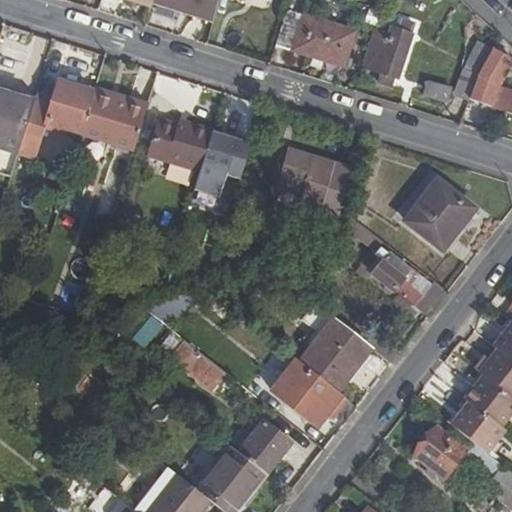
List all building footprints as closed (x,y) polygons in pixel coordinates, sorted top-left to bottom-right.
[(153,0),(152,4),(211,21),(216,0),(153,0)] [(354,32),(285,9),(274,45),(343,67),(354,32)] [(389,33),(373,29),(361,66),(382,72),(380,82),(392,85),(395,76),(399,77),(413,34),(407,31),(409,23),(400,21),(398,29),(391,26),(389,33)] [(495,48),(482,41),(468,68),(482,75),(494,51),(495,48)] [(511,60),(494,51),(482,75),(469,101),(487,107),(511,60)] [(482,75),(468,68),(454,93),(469,101),(482,75)] [(428,81),(423,97),(446,104),(451,88),(428,81)] [(45,122),(83,133),(94,97),(95,94),(59,83),(54,100),(36,94),(34,99),(33,105),(18,151),(18,152),(35,157),(45,122)] [(94,97),(145,112),(148,104),(96,88),(95,94),(94,97)] [(511,92),(499,88),(490,115),(511,122),(511,92)] [(33,105),(0,94),(0,145),(18,151),(33,105)] [(82,135),(133,150),(145,112),(94,97),(83,133),(82,135)] [(213,128),(189,120),(187,126),(176,123),(157,117),(147,153),(200,170),(202,164),(213,128)] [(187,126),(189,120),(178,117),(176,123),(187,126)] [(253,140),(213,128),(202,164),(241,177),(253,140)] [(0,145),(0,171),(11,175),(18,152),(18,151),(0,145)] [(289,150),(277,188),(302,196),(299,206),(320,212),(334,164),(289,150)] [(320,212),(334,217),(349,168),(334,164),(320,212)] [(437,181),(405,221),(441,250),(474,210),(437,181)] [(396,292),(428,317),(443,298),(375,244),(359,264),(395,294),(396,292)] [(81,316),(30,304),(17,347),(77,329),(81,316)] [(511,326),(511,307),(503,319),(511,326)] [(146,313),(129,339),(144,349),(161,323),(146,313)] [(341,391),(373,350),(370,348),(335,321),(303,362),(341,391)] [(511,401),(511,326),(492,349),(496,352),(478,375),(482,378),(511,401)] [(379,338),(370,348),(373,350),(391,364),(399,354),(379,338)] [(215,391),(228,375),(187,343),(174,359),(215,391)] [(316,428),(341,396),(310,372),(286,404),(316,428)] [(501,431),(511,416),(511,401),(482,378),(464,402),(468,405),(451,428),(476,448),(487,456),(506,434),(501,431)] [(265,426),(241,456),(269,478),(292,448),(265,426)] [(436,429),(414,456),(445,479),(466,452),(436,429)] [(223,511),(242,511),(269,478),(241,456),(230,447),(196,491),(213,504),(218,507),(223,511)] [(495,478),(503,468),(487,456),(476,448),(469,458),(495,478)] [(98,454),(84,473),(110,493),(124,475),(98,454)] [(511,475),(503,468),(495,478),(486,490),(511,509),(511,475)] [(170,470),(148,498),(157,503),(178,476),(170,470)] [(207,511),(213,504),(196,491),(178,476),(157,503),(148,498),(136,511),(207,511)]
